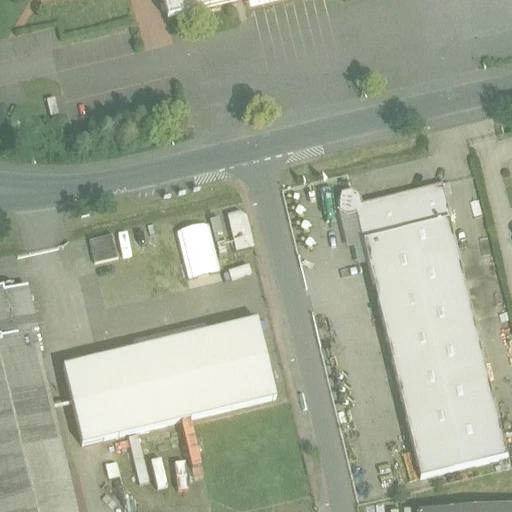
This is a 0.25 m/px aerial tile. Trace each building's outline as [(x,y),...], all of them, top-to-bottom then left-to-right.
[(163,0),(169,22),(261,0),(163,0)] [(445,187),(363,207),(361,198),(352,193),(343,196),(337,204),(340,214),(348,219),(349,219),(349,222),(356,228),(359,227),(364,245),(364,244),(453,222),(453,223),(454,223),(445,187)] [(234,253),(254,248),(244,212),(225,218),(234,253)] [(453,222),(364,244),(421,481),(511,459),(453,223),(453,222)] [(178,232),(184,281),(216,277),(209,227),(178,232)] [(114,237),(91,243),(96,266),(119,260),(114,237)] [(4,290),(0,290),(0,511),(77,511),(35,336),(39,335),(28,289),(27,289),(27,290),(16,292),(15,285),(4,288),(4,290)] [(259,323),(64,370),(83,448),(277,401),(259,323)]
